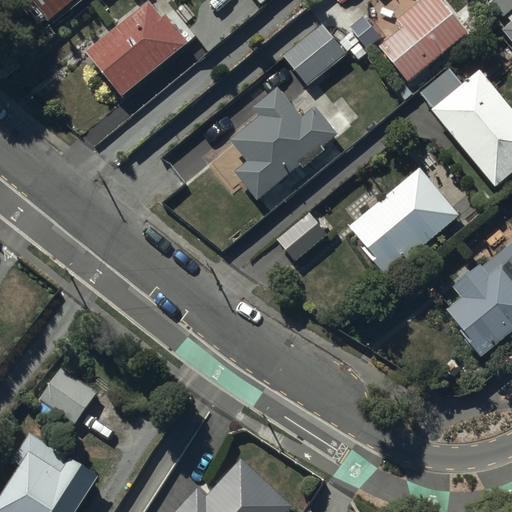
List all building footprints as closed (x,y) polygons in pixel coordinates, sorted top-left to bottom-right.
[(32,0),(49,21),(74,0),(32,0)] [(468,34),(440,0),(419,0),(396,19),(403,27),(379,47),(408,83),(468,34)] [(511,10),(511,0),(486,0),(502,19),(511,10)] [(150,4),(87,52),(122,97),(191,44),(169,16),(162,21),(150,4)] [(511,21),(501,31),(506,37),(501,41),(511,53),(511,21)] [(346,55),(320,25),(283,58),(308,87),(346,55)] [(511,174),(511,110),(479,71),(465,82),(456,71),(452,75),(449,71),(421,93),(433,108),(430,110),(494,188),(511,174)] [(277,88),(252,109),(259,118),(230,142),(247,162),(233,174),(256,202),(300,166),(303,170),(325,153),(322,148),(338,135),(336,133),(351,120),(339,106),(323,119),(314,108),(301,118),(277,88)] [(459,217),(418,169),(348,229),(365,249),(362,251),(385,279),(459,217)] [(243,202),(224,218),(236,232),(255,216),(243,202)] [(309,214),(276,241),(295,263),(328,236),(309,214)] [(479,266),(452,286),(462,299),(446,311),(468,339),(466,341),(479,358),(511,331),(511,243),(480,268),(479,266)] [(402,294),(369,318),(380,333),(413,309),(402,294)] [(98,393),(62,369),(39,402),(76,426),(98,393)] [(79,511),(101,478),(31,434),(13,464),(20,468),(0,500),(0,511),(79,511)] [(291,511),(294,509),(242,460),(207,498),(197,489),(175,511),(291,511)]
